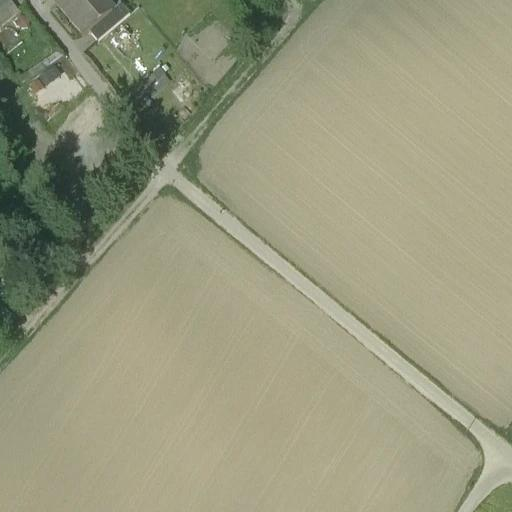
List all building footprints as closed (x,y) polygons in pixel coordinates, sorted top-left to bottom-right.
[(8,0),(0,0),(0,16),(13,7),(8,0)] [(111,14),(99,0),(51,0),(82,39),(90,33),(112,15),(111,14)] [(112,15),(90,33),(98,43),(129,17),(120,6),(111,14),(112,15)] [(131,93),(142,105),(169,81),(158,69),(131,93)] [(47,70),(29,83),(43,103),(61,91),(47,70)] [(187,103),(200,90),(182,71),(169,84),(187,103)] [(69,223),(51,208),(43,217),(61,232),(69,223)] [(93,228),(77,215),(69,223),(85,237),(93,228)] [(69,223),(61,232),(77,246),(85,237),(69,223)] [(20,241),(2,252),(12,270),(31,260),(20,241)] [(32,261),(18,277),(33,290),(48,273),(32,261)] [(27,304),(17,286),(7,291),(17,309),(27,304)] [(0,305),(0,327),(11,316),(0,305)]
